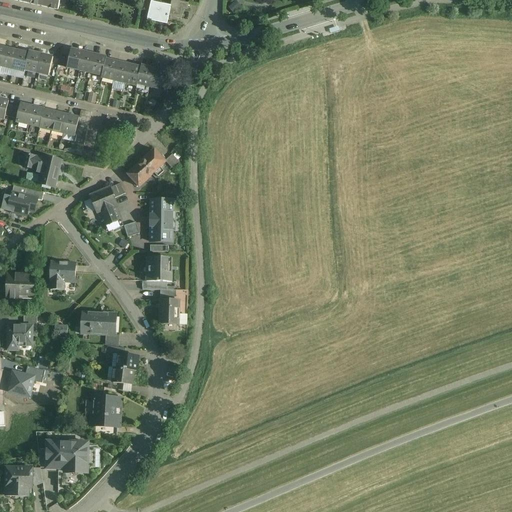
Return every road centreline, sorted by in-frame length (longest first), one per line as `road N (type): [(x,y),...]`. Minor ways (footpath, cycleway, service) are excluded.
road 1 (track): [(142,511),(511,365)]
road 2 (residential): [(56,211),(149,332),(159,374),(144,440),(82,511)]
road 3 (residential): [(368,0),(205,46)]
road 4 (residential): [(151,129),(0,86)]
road 5 (residential): [(205,46),(77,27)]
road 6 (residential): [(151,129),(56,211)]
